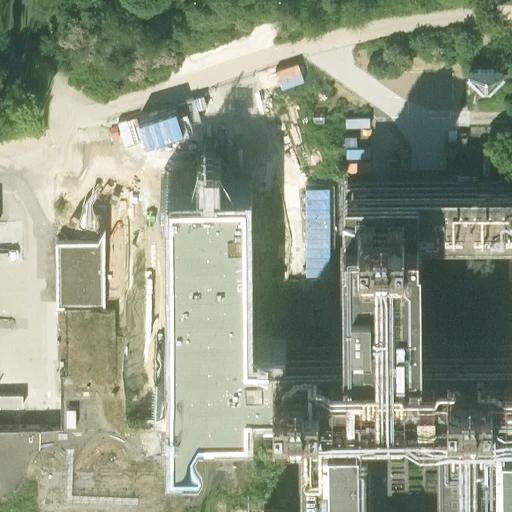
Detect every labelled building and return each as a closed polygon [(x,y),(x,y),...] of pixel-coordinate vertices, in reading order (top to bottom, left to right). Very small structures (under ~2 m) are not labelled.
[(507,65),(476,57),(471,78),(503,85),(507,65)] [(250,105),(250,153),(272,153),(273,106),(250,105)] [(511,511),(511,179),(428,180),(344,180),(344,211),(344,229),(342,229),(343,344),(299,345),(259,345),(259,393),(301,393),(301,508),(260,509),(260,511),(511,511)] [(168,182),(171,420),(244,419),(244,393),(259,393),(259,345),(244,345),(242,181),(168,182)] [(104,207),(58,207),(58,272),(104,271),(104,207)] [(41,437),(42,487),(170,485),(169,436),(41,437)]
